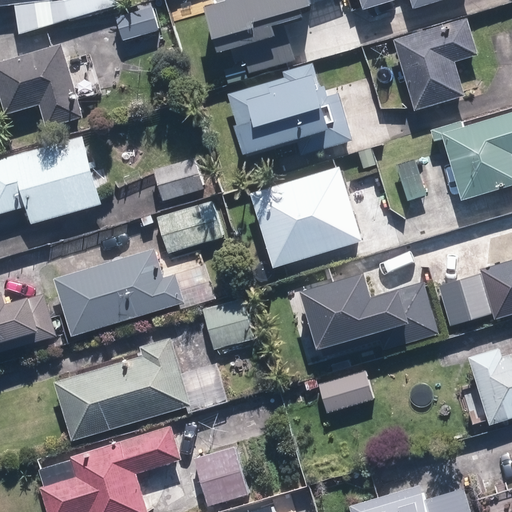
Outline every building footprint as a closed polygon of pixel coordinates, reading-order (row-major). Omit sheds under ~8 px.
[(204,10),(217,56),(243,48),(250,73),(293,60),(284,27),(301,22),(298,13),(308,10),(305,0),(223,0),(224,4),(204,10)] [(359,0),(364,12),(395,2),(394,0),(408,0),(412,9),(441,0),(359,0)] [(156,12),(117,25),(123,43),(162,31),(156,12)] [(464,21),(393,43),(414,110),(463,94),(454,64),(475,57),(464,21)] [(60,47),(0,64),(0,93),(6,115),(40,105),(46,127),(80,117),(60,47)] [(234,130),(242,158),(299,142),(303,153),(349,140),(337,97),(323,100),(313,67),(285,75),(287,81),(228,98),(237,129),(234,130)] [(460,124),(434,132),(436,141),(443,139),(462,200),(511,184),(511,162),(510,155),(511,153),(511,114),(462,130),(460,124)] [(77,139),(0,162),(0,216),(25,208),(30,225),(98,204),(77,139)] [(373,147),(352,155),(359,174),(380,167),(373,147)] [(425,195),(414,162),(397,168),(409,201),(425,195)] [(156,174),(164,201),(203,190),(195,163),(156,174)] [(252,197),(274,269),(360,243),(338,171),(252,197)] [(158,220),(169,254),(222,238),(211,204),(158,220)] [(57,283),(73,336),(181,303),(173,278),(163,281),(155,253),(57,283)] [(493,313),(495,320),(511,314),(511,262),(481,272),(482,277),(441,288),(452,325),(493,313)] [(379,333),(384,350),(436,335),(422,285),(367,300),(361,280),(301,297),(317,351),(379,333)] [(0,354),(56,338),(43,296),(5,308),(2,297),(0,297),(0,354)] [(244,298),(199,308),(210,354),(254,344),(244,298)] [(54,385),(72,442),(189,406),(169,342),(141,351),(143,357),(54,385)] [(463,396),(472,424),(486,420),(488,426),(511,418),(511,355),(501,359),(498,351),(468,360),(478,392),(463,396)] [(367,370),(316,386),(327,416),(378,399),(367,370)] [(72,462),(40,472),(46,488),(41,489),(48,511),(147,511),(136,474),(180,460),(169,427),(71,458),(72,462)] [(232,449),(195,460),(209,506),(246,495),(232,449)] [(349,509),(349,511),(467,511),(461,491),(423,502),(419,488),(349,509)]
